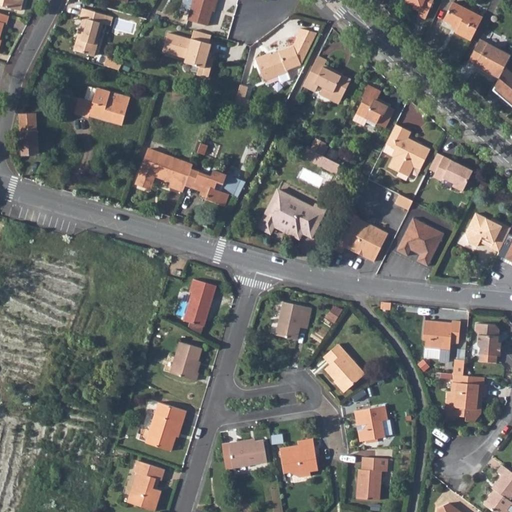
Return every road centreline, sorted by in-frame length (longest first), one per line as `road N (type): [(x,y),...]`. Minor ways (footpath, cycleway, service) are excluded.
road 1 (residential): [(0,183),(258,264)]
road 2 (residential): [(258,264),(357,286),(511,300)]
road 3 (tertiary): [(511,154),(339,0)]
road 4 (residential): [(0,150),(18,75),(57,0)]
road 5 (residential): [(258,264),(220,388)]
